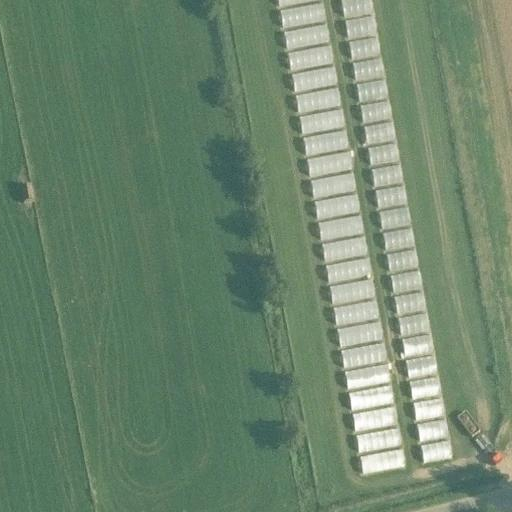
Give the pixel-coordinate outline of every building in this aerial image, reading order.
[(322,0),(291,0),(296,27),(297,27),(303,68),(332,64),(322,0)] [(369,0),(341,0),(346,37),(375,33),(373,14),(371,14),(369,0)] [(376,37),(348,41),(351,58),(379,54),(376,37)] [(381,59),(353,62),(354,79),(383,76),(381,59)] [(308,91),(309,91),(319,153),(348,149),(335,66),(305,71),(308,91)] [(357,83),(369,165),(398,161),(394,138),(393,138),(385,79),(357,83)] [(362,475),(405,467),(377,298),(375,299),(371,277),(370,277),(363,235),(364,235),(357,193),(353,171),(355,171),(351,151),(320,156),(367,433),(356,435),(362,475)] [(371,169),(374,186),(403,181),(400,163),(371,169)] [(422,463),(451,459),(426,289),(421,290),(405,185),(377,189),(408,402),(411,401),(414,422),(416,422),(422,463)] [(30,188),(20,189),(22,207),(32,205),(30,188)]
